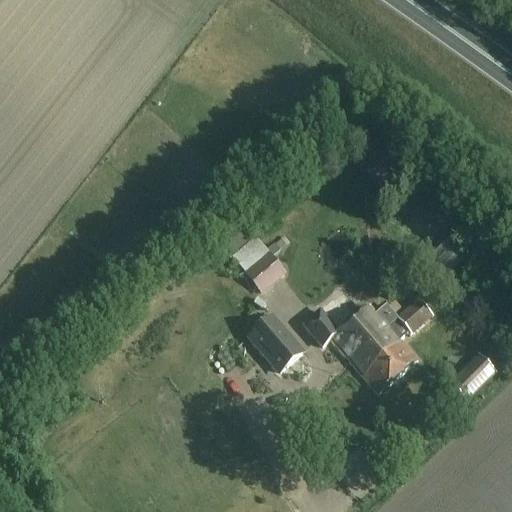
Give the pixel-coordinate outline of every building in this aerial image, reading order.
[(366,130),(351,144),(378,173),(394,158),(375,138),(367,129),(366,130)] [(262,298),(287,278),(272,260),(270,257),(266,253),(255,240),(236,256),(250,273),(245,278),(262,298)] [(383,245),(373,253),(377,257),(386,258),(391,254),(383,245)] [(273,247),(266,253),(270,257),(272,260),(279,254),(273,247)] [(393,334),(351,367),(377,397),(417,363),(401,343),(409,336),(411,338),(432,321),(418,305),(396,323),(395,321),(394,322),(387,327),(393,334)] [(394,322),(395,321),(385,310),(376,317),(370,309),(338,336),(320,315),(304,329),(322,350),(330,343),(351,367),(393,334),(387,327),(394,322)] [(280,376),(302,357),(273,323),(261,333),(264,336),(254,345),(280,376)] [(230,353),(238,379),(249,376),(253,387),(264,383),(252,346),(230,353)] [(466,402),(494,373),(478,358),(450,388),(466,402)] [(319,440),(332,429),(327,421),(313,432),(319,440)]
